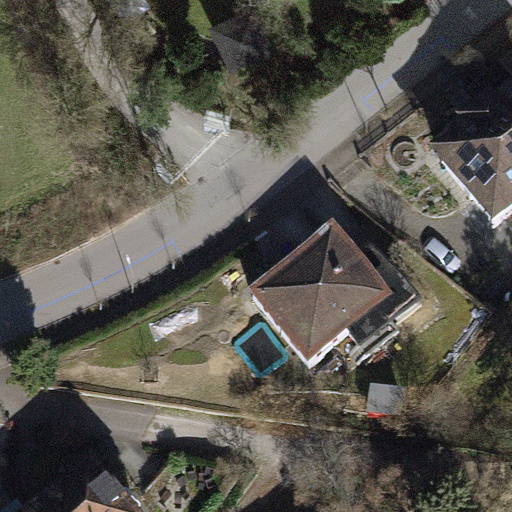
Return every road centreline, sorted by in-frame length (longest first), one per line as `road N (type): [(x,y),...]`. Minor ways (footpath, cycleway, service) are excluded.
road 1 (track): [(0,397),(511,477)]
road 2 (residential): [(228,195),(478,0)]
road 3 (residential): [(0,310),(45,295),(228,195)]
road 4 (residential): [(87,0),(228,195)]
